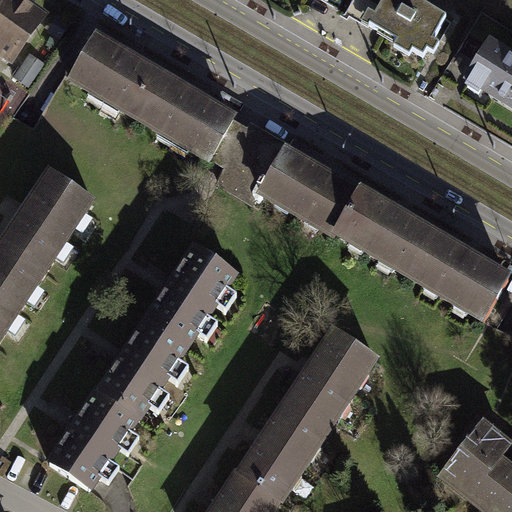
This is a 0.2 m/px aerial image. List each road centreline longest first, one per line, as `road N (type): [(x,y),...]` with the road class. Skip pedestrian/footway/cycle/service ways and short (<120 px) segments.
road 1 (secondary): [(112,0),(511,235)]
road 2 (secondary): [(511,176),(212,0)]
